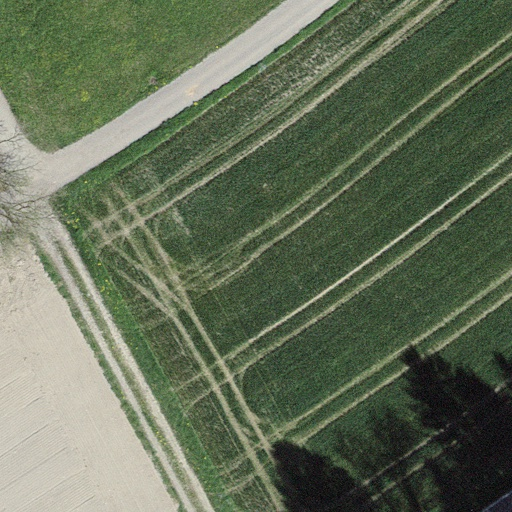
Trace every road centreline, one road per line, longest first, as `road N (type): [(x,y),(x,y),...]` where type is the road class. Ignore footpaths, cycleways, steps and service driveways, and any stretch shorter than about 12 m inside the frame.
road 1 (track): [(30,199),(211,511)]
road 2 (track): [(306,0),(30,199)]
